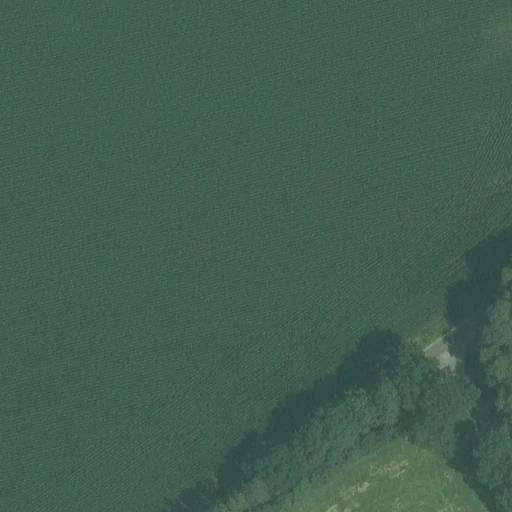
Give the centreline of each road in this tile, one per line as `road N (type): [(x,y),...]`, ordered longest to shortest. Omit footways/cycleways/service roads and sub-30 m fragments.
road 1 (residential): [(435,356),(207,511)]
road 2 (residential): [(435,356),(511,453)]
